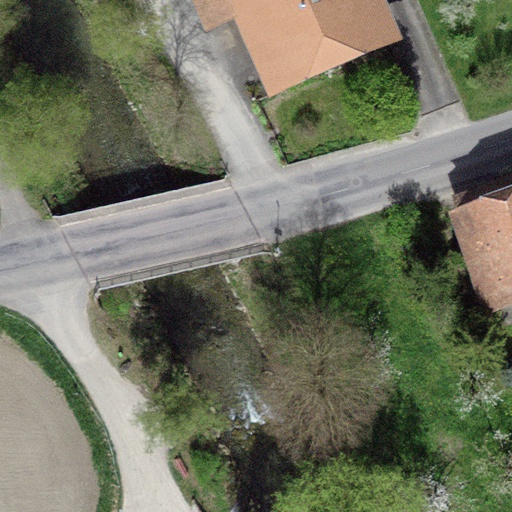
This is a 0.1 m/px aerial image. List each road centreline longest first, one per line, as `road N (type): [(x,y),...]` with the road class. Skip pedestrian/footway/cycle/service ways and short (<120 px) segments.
road 1 (tertiary): [(511,132),(245,213),(0,269)]
road 2 (track): [(22,266),(98,376),(147,484),(173,511)]
